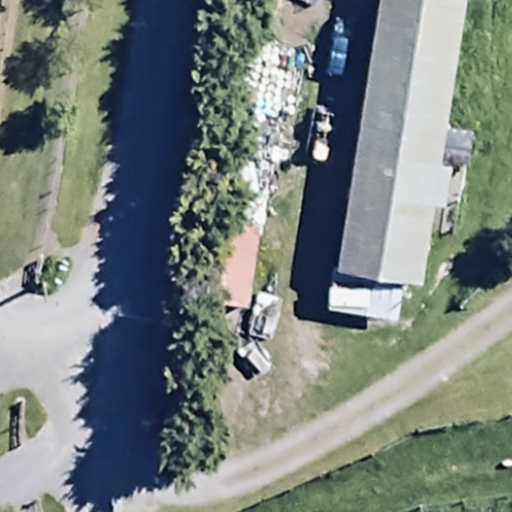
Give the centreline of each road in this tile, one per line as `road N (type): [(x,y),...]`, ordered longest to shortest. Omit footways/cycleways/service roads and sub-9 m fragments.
road 1 (unclassified): [(191,0),(120,511)]
road 2 (track): [(146,324),(0,281)]
